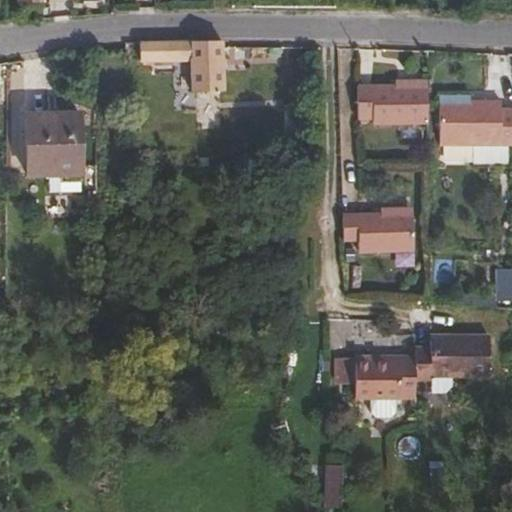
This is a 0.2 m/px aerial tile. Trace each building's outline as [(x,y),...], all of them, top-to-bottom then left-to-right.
[(217,50),(216,31),(133,34),(134,52),(185,51),(217,50)] [(217,82),(217,50),(185,51),(186,83),(217,82)] [(426,103),(426,69),(393,68),(358,68),(357,100),(371,100),(373,103),(426,103)] [(511,126),(511,90),(501,91),(501,84),(469,83),(439,82),(438,126),(511,126)] [(74,163),(77,105),(23,102),(20,162),(74,163)] [(410,233),(409,196),(377,197),(335,196),(336,222),(351,222),(351,234),(410,233)] [(511,270),(511,239),(496,239),(496,270),(511,270)] [(483,368),(484,329),(454,328),(454,334),(426,334),(425,341),(410,341),(410,348),(410,353),(409,373),(425,373),(425,367),(483,368)] [(408,389),(409,373),(410,353),(367,353),(367,348),(351,348),(351,389),(408,389)] [(306,507),(341,509),(343,462),(308,460),(306,507)]
